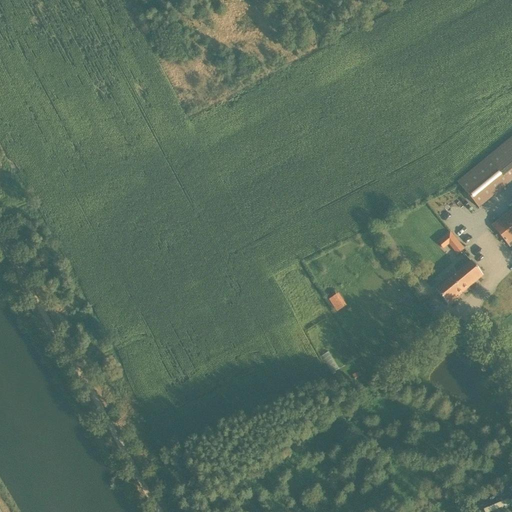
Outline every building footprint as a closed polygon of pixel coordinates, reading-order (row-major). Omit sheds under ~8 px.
[(487,156),(455,182),(476,207),(508,181),(487,156)] [(511,211),(493,228),(510,248),(511,246),(511,211)] [(465,250),(460,244),(453,250),(458,256),(465,250)] [(447,305),(482,276),(470,262),(435,291),(447,305)] [(335,312),(345,306),(337,293),(327,299),(335,312)] [(322,355),(331,373),(338,369),(328,351),(322,355)]
